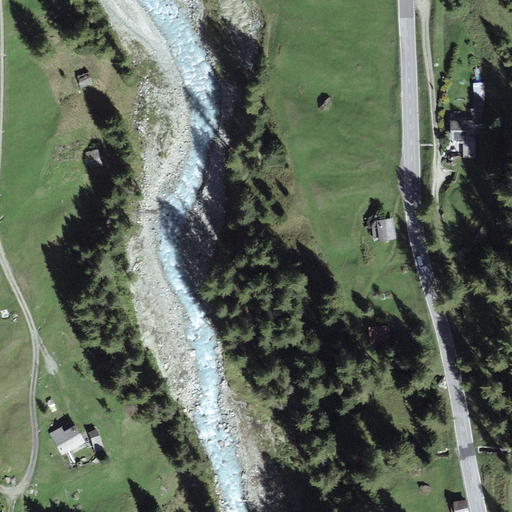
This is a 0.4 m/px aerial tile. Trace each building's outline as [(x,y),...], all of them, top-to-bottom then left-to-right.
[(89,74),(78,78),(82,91),(94,87),(89,74)] [(475,120),(484,120),(483,89),(474,89),(475,120)] [(475,121),(450,121),(451,141),(475,140),(475,121)] [(99,149),(85,153),(90,169),(104,165),(99,149)] [(393,220),(376,222),(378,241),(396,239),(393,220)] [(57,263),(43,271),(50,286),(65,278),(57,263)] [(391,341),(391,323),(370,324),(370,342),(391,341)] [(62,457),(87,443),(77,426),(65,433),(62,427),(49,434),(62,457)] [(98,431),(89,434),(96,453),(105,450),(98,431)] [(468,511),(466,500),(452,503),(454,511),(468,511)]
